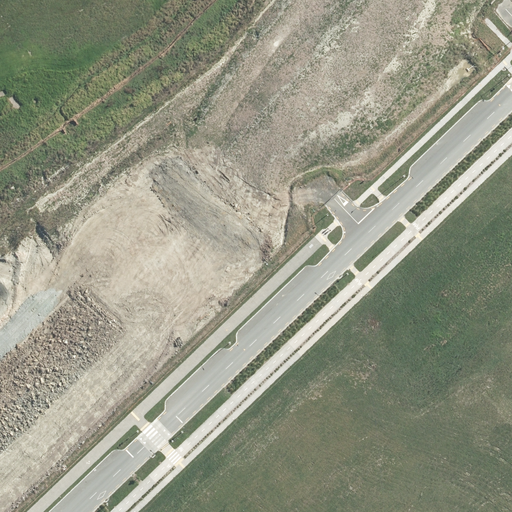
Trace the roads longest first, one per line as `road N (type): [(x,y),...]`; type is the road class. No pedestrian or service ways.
road 1 (unknown): [(332,196),(144,0)]
road 2 (tertiary): [(180,413),(367,232)]
road 3 (unknown): [(511,400),(367,232)]
road 4 (tertiary): [(367,232),(511,93)]
road 5 (tertiary): [(76,511),(180,413)]
road 6 (residential): [(180,413),(281,511)]
